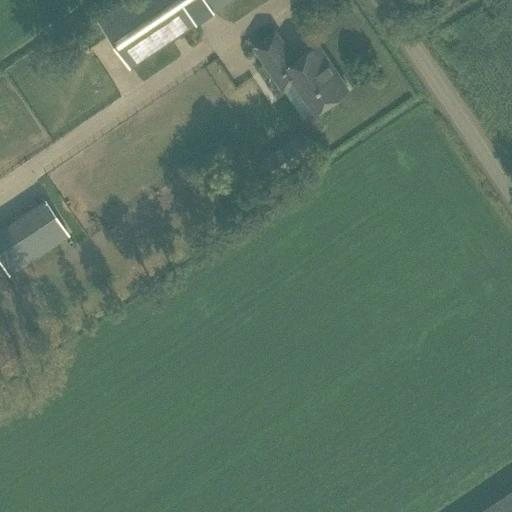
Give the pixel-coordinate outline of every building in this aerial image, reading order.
[(124,0),(98,18),(130,65),(227,0),(124,0)] [(275,30),(255,46),(284,89),(295,82),(315,111),(347,88),(318,44),(295,62),(275,30)] [(292,138),(258,161),(271,180),(305,158),(292,138)] [(42,199),(0,228),(0,264),(7,276),(67,235),(42,199)] [(511,511),(511,488),(476,511),(511,511)]
